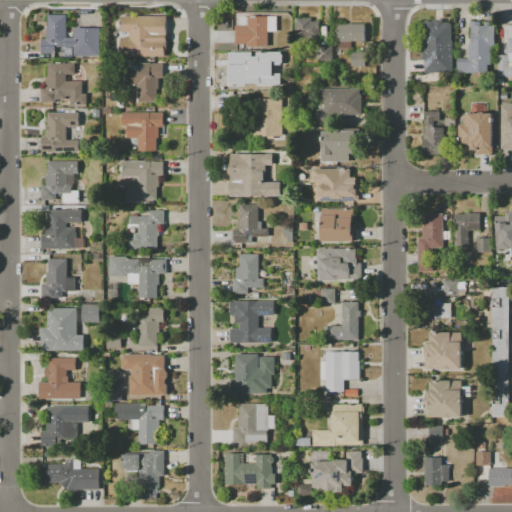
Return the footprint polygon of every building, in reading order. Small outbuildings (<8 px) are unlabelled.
[(100,28),(99,56),(74,55),(74,47),(55,47),(55,53),(41,53),(41,39),(45,39),(46,28),(48,28),(48,15),(66,15),(66,38),(74,38),(74,28),(100,28)] [(167,16),(167,50),(165,50),(165,57),(120,57),(120,38),(130,38),(130,32),(121,32),(120,17),(167,16)] [(277,17),(277,31),(268,31),(268,47),(248,47),(248,44),(236,44),(235,26),(249,26),(249,17),(277,17)] [(297,18),(312,18),(312,22),(320,22),(320,44),(296,43),(297,18)] [(424,20),(435,20),(435,19),(443,19),(443,23),(449,23),(450,23),(452,23),(452,41),(453,41),(453,72),(425,72),(425,59),(422,59),(422,43),(424,43),(424,20)] [(471,21),(480,21),(480,26),(484,26),(484,22),(489,22),(489,26),(494,26),(494,46),(490,46),(490,64),(487,64),(487,72),(457,72),(457,59),(468,59),(468,44),(471,44),(471,21)] [(365,23),(365,41),(351,41),(351,48),(338,48),(338,24),(347,24),(347,23),(365,23)] [(511,80),(505,80),(505,77),(499,77),(498,55),(507,55),(507,42),(505,42),(505,39),(507,39),(507,38),(504,38),(504,25),(511,25),(511,80)] [(333,47),(332,60),(317,60),(318,46),(333,47)] [(351,67),(351,53),(366,53),(366,67),(351,67)] [(246,56),(263,56),(263,89),(246,89),(246,85),(233,85),(233,67),(246,67),(246,56)] [(106,77),(106,61),(120,61),(120,77),(106,77)] [(163,63),(163,77),(159,77),(159,89),(157,89),(157,102),(137,102),(137,84),(126,84),(126,70),(139,70),(138,63),(151,63),(151,64),(163,63)] [(75,64),(75,75),(67,75),(67,82),(83,82),(83,94),(87,94),(87,105),(71,105),(71,96),(56,96),(56,102),(41,102),(41,88),(46,88),(46,77),(48,77),(48,64),(75,64)] [(360,88),(361,95),(362,95),(362,114),(332,115),(332,124),(318,124),(318,110),(325,110),(325,101),(318,101),(318,89),(360,88)] [(238,137),(238,123),(255,123),(254,99),(282,99),(283,136),(274,136),(274,139),(268,139),(268,136),(238,137)] [(511,149),(509,149),(509,145),(501,145),(501,104),(511,103),(511,149)] [(79,112),(79,126),(66,127),(67,140),(79,140),(79,151),(42,151),(41,137),(46,136),(46,126),(48,125),(48,113),(79,112)] [(156,151),(139,151),(139,138),(128,138),(128,125),(122,125),(122,112),(164,113),(164,126),(159,126),(159,138),(157,138),(157,151),(156,151)] [(424,112),(440,112),(440,121),(434,121),(434,127),(444,127),(444,135),(446,135),(446,153),(424,154),(424,139),(423,139),(423,127),(425,127),(424,112)] [(464,113),(479,113),(479,112),(484,112),(484,113),(492,113),(493,146),(492,146),(492,154),(476,154),(476,149),(470,149),(470,145),(460,145),(459,124),(464,124),(464,113)] [(450,126),(446,126),(445,119),(455,118),(455,123),(450,123),(450,126)] [(350,162),(323,162),(323,156),(322,156),(322,142),(324,142),(324,132),(332,132),(332,129),(360,129),(360,137),(358,137),(358,150),(354,150),(354,154),(351,154),(350,162)] [(230,154),(272,153),(272,164),(265,165),(265,171),(263,171),(263,182),(280,182),(280,196),(229,196),(229,180),(230,180),(230,174),(228,174),(228,163),(230,163),(230,154)] [(78,161),(78,173),(74,173),(73,175),(67,175),(67,184),(71,186),(71,191),(79,191),(79,203),(63,203),(63,194),(56,194),(56,200),(41,200),(41,186),(46,186),(46,175),(48,175),(48,161),(78,161)] [(164,162),(164,176),(159,176),(159,187),(157,187),(157,200),(148,200),(148,202),(122,203),(122,188),(139,188),(139,176),(131,176),(131,177),(122,177),(122,161),(151,161),(151,162),(164,162)] [(359,184),(360,200),(319,201),(319,179),(314,179),(314,168),(350,168),(351,177),(357,177),(357,185),(359,184)] [(240,205),(258,205),(258,222),(261,222),(261,229),(268,229),(268,237),(252,237),(252,243),(233,243),(233,229),(238,229),(238,218),(240,218),(240,205)] [(354,208),(354,216),(353,216),(353,225),(357,225),(357,240),(322,240),(322,208),(354,208)] [(164,210),(164,224),(159,224),(159,236),(157,236),(157,249),(129,249),(129,238),(134,238),(134,233),(139,233),(139,224),(130,224),(130,217),(150,217),(150,210),(164,210)] [(48,211),(83,211),(83,223),(67,223),(67,227),(76,227),(76,233),(77,233),(77,237),(76,237),(76,239),(76,249),(42,249),(42,235),(46,235),(46,223),(48,223),(48,211)] [(511,248),(499,248),(499,234),(497,234),(497,215),(506,215),(506,212),(511,212),(511,248)] [(480,213),(480,231),(469,231),(469,251),(455,250),(455,214),(465,214),(465,213),(480,213)] [(419,272),(419,239),(423,239),(423,227),(426,227),(426,214),(443,214),(443,248),(432,248),(432,272),(419,272)] [(477,238),(492,238),(492,252),(478,252),(477,238)] [(318,281),(318,258),(317,258),(317,252),(320,249),(328,249),(329,248),(333,248),(334,249),(356,249),(356,258),(357,258),(358,263),(362,263),(362,279),(343,279),(342,280),(338,280),(337,279),(338,281),(318,281)] [(240,255),(259,255),(259,279),(264,279),(264,287),(248,287),(248,294),(233,294),(233,279),(236,279),(236,268),(240,268),(240,255)] [(157,297),(139,297),(139,283),(127,283),(127,275),(109,275),(109,256),(127,256),(127,258),(167,259),(166,273),(159,273),(159,284),(157,284),(157,297)] [(50,260),(67,260),(67,277),(76,277),(75,292),(63,292),(63,298),(42,298),(42,284),(47,284),(47,273),(49,273),(49,260),(50,260)] [(466,282),(466,295),(459,295),(445,296),(444,278),(453,278),(453,282),(459,282),(466,282)] [(492,287),(509,287),(509,417),(492,417),(492,287)] [(321,289),(335,288),(336,303),(321,303),(321,296),(317,296),(317,290),(321,290),(321,289)] [(442,295),(442,304),(452,304),(452,318),(424,318),(424,295),(442,295)] [(275,301),(275,315),(259,315),(259,328),(272,328),(272,343),(231,343),(231,329),(240,329),(240,323),(236,323),(236,315),(231,315),(231,301),(275,301)] [(342,302),(359,302),(359,311),(361,311),(361,316),(359,316),(359,339),(327,340),(327,326),(342,326),(342,302)] [(83,322),(83,304),(100,304),(100,322),(83,322)] [(48,308),(78,308),(78,335),(85,335),(85,350),(42,350),(42,328),(48,328),(48,308)] [(156,346),(139,346),(138,314),(150,314),(150,308),(164,308),(164,322),(159,322),(159,332),(157,332),(157,346),(156,346)] [(107,348),(107,333),(121,333),(121,348),(107,348)] [(462,333),(462,342),(462,369),(451,369),(450,370),(446,370),(445,369),(431,369),(425,369),(425,357),(424,357),(424,347),(427,347),(426,342),(430,342),(430,333),(462,333)] [(275,362),(275,351),(292,351),(292,362),(275,362)] [(344,392),(327,392),(327,380),(321,380),(321,362),(326,362),(326,352),(359,352),(359,362),(360,362),(360,380),(344,380),(344,392)] [(168,383),(168,394),(130,394),(130,375),(132,375),(132,368),(125,368),(123,366),(123,356),(126,354),(152,353),(152,354),(165,354),(165,368),(166,368),(166,369),(168,371),(168,376),(166,378),(166,383),(168,383)] [(235,354),(258,354),(258,367),(269,367),(269,393),(231,393),(231,379),(234,379),(234,368),(235,367),(235,354)] [(76,358),(76,370),(68,370),(68,376),(70,376),(70,382),(81,382),(82,399),(40,399),(40,382),(49,382),(49,376),(45,376),(45,369),(49,369),(49,358),(76,358)] [(104,401),(104,377),(108,377),(108,371),(120,371),(120,377),(122,377),(122,401),(104,401)] [(431,381),(462,381),(461,390),(462,390),(462,417),(452,417),(450,418),(446,419),(445,418),(432,418),(426,417),(426,405),(425,405),(425,396),(427,396),(427,391),(430,391),(431,381)] [(86,400),(86,390),(100,390),(101,400),(86,400)] [(117,420),(117,403),(146,403),(147,404),(147,405),(165,406),(165,420),(160,420),(161,444),(140,444),(140,430),(133,430),(134,420),(117,420)] [(313,446),(313,430),(330,430),(330,432),(331,432),(331,424),(333,424),(334,420),(333,420),(333,417),(334,416),(334,413),(333,412),(332,410),(333,409),(334,404),(362,403),(362,406),(364,406),(364,413),(363,413),(363,444),(313,446)] [(240,404),(269,404),(269,416),(275,416),(275,428),(269,428),(269,431),(268,431),(268,442),(233,442),(233,428),(238,428),(238,418),(240,418),(240,404)] [(49,407),(68,407),(68,420),(70,420),(70,423),(79,423),(78,439),(64,439),(64,445),(57,445),(57,446),(46,446),(46,445),(42,445),(42,431),(47,431),(47,417),(49,417),(49,407)] [(429,426),(443,425),(443,440),(429,440),(429,426)] [(310,438),(310,445),(296,446),(296,438),(310,438)] [(124,469),(124,455),(139,455),(139,453),(150,453),(150,451),(165,451),(165,476),(160,476),(160,488),(158,488),(158,490),(139,490),(139,471),(129,471),(129,469),(124,469)] [(477,451),(491,451),(491,465),(477,465),(477,451)] [(313,488),(313,463),(316,463),(316,462),(335,462),(334,460),(348,460),(348,452),(362,452),(362,458),(364,458),(364,473),(353,473),(353,486),(344,486),(344,492),(335,492),(335,491),(327,491),(327,490),(324,490),(324,488),(313,488)] [(226,453),(240,453),(241,463),(256,463),(256,454),(271,454),(271,456),(274,457),(274,461),(272,463),(272,466),(273,467),(273,474),(275,474),(275,483),(272,483),(272,488),(258,488),(258,484),(244,483),(244,484),(226,484),(226,475),(225,474),(225,469),(225,468),(226,462),(224,461),(225,457),(226,456),(226,453)] [(425,458),(442,458),(442,465),(450,465),(450,483),(443,483),(443,485),(426,486),(426,476),(425,476),(425,458)] [(43,482),(43,464),(68,464),(68,459),(82,459),(81,468),(101,468),(100,489),(67,489),(62,483),(60,483),(60,482),(43,482)] [(490,486),(490,468),(511,468),(511,485),(504,485),(504,486),(490,486)] [(298,495),(298,484),(312,484),(312,495),(298,495)]
